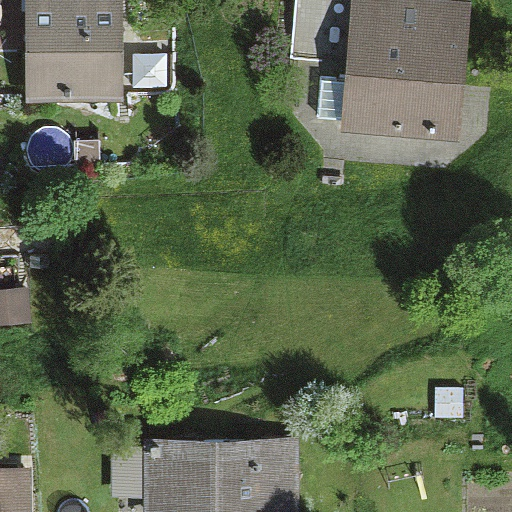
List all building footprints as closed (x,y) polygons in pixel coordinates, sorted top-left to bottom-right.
[(0,0),(0,49),(28,49),(27,0),(0,0)] [(121,0),(27,0),(28,49),(28,101),(122,100),(121,0)] [(349,61),(354,0),(296,0),(293,57),(349,61)] [(469,1),(455,0),(354,0),(349,61),(344,131),(457,140),(469,1)] [(0,323),(30,321),(26,288),(0,290),(0,323)] [(296,511),(299,442),(143,437),(141,511),(296,511)] [(0,511),(30,511),(31,474),(0,474),(0,511)]
